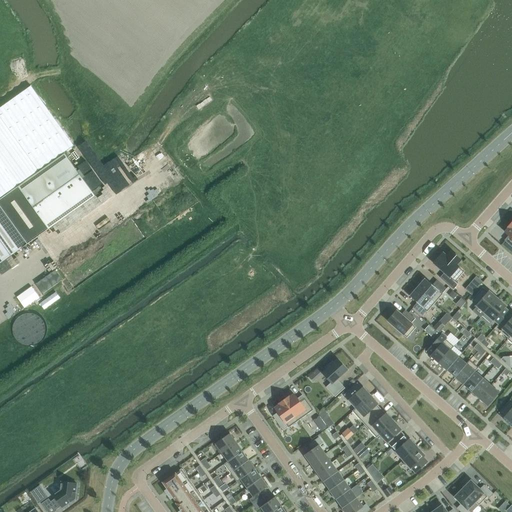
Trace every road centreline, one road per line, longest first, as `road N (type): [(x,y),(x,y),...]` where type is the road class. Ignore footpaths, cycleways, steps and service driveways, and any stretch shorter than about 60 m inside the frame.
road 1 (unclassified): [(108,511),(122,460),(333,304)]
road 2 (unclassified): [(333,304),(511,135)]
road 3 (residential): [(160,511),(138,475),(243,401)]
road 4 (residential): [(351,322),(441,227),(465,240)]
road 5 (residential): [(452,459),(363,359),(374,344)]
road 6 (residential): [(374,344),(476,435)]
road 7 (residential): [(322,511),(243,401)]
road 8 (residential): [(243,401),(351,322)]
